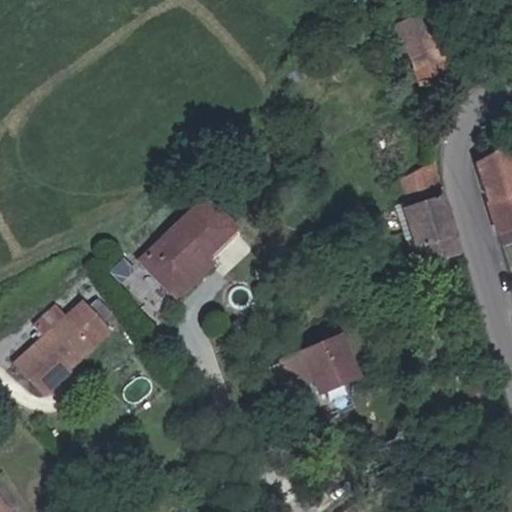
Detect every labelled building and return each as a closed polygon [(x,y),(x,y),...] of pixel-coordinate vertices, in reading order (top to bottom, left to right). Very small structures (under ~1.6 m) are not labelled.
[(435,60),(417,21),(397,30),(422,82),(450,69),(443,55),(435,60)] [(511,151),(476,162),(498,233),(511,228),(511,151)] [(414,203),(444,193),(436,163),(404,178),(414,203)] [(423,266),(463,253),(444,193),(414,203),(404,206),(423,266)] [(169,228),(190,262),(228,236),(202,203),(169,228)] [(155,286),(190,262),(169,228),(131,255),(155,286)] [(44,395),(107,330),(77,302),(63,316),(52,306),(31,328),(42,339),(15,366),(44,395)] [(301,344),(315,391),(360,378),(347,331),(301,344)] [(299,354),(269,362),(278,393),(308,385),(299,354)]
